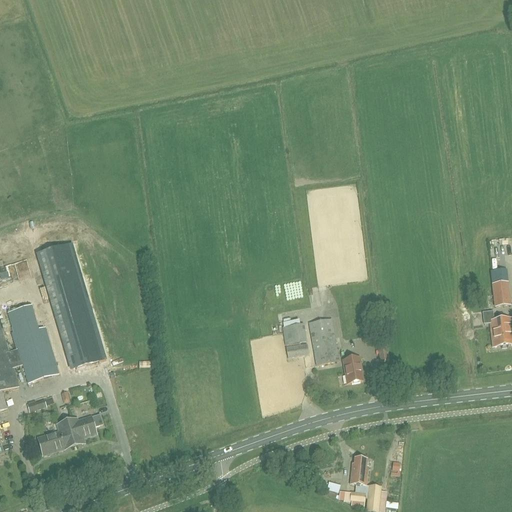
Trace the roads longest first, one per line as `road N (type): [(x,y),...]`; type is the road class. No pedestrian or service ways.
road 1 (secondary): [(227,451),(365,409),(511,392)]
road 2 (secondary): [(57,511),(227,451)]
